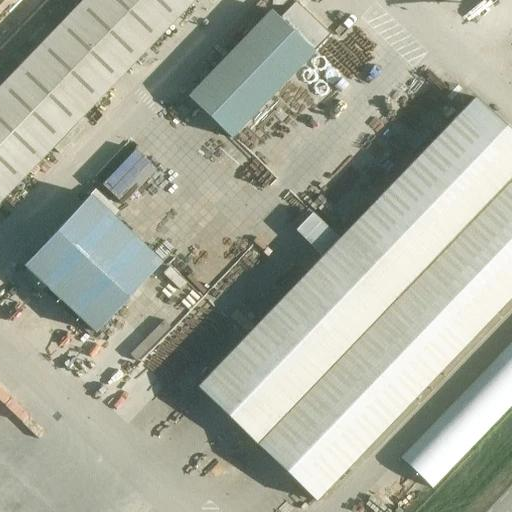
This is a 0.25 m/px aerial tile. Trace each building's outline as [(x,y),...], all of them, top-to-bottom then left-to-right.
[(0,199),(191,0),(80,0),(0,84),(0,199)] [(229,138),(329,34),(295,1),(278,18),(270,10),(186,96),(229,138)] [(321,256),(196,387),(314,501),(452,356),(511,293),(511,134),(473,97),(334,242),(321,256)] [(440,102),(418,126),(430,137),(452,114),(440,102)] [(31,286),(38,279),(94,332),(160,262),(133,237),(138,232),(153,247),(184,214),(124,157),(93,189),(131,226),(127,231),(88,195),(22,265),(26,269),(20,275),(31,286)] [(295,217),(314,200),(305,191),(286,208),(295,217)] [(338,238),(319,221),(311,212),(294,230),(303,238),(321,256),(334,242),(338,238)] [(511,340),(400,457),(430,486),(432,488),(511,404),(511,340)] [(0,451),(0,511),(22,511),(87,444),(45,404),(0,451)] [(215,450),(232,432),(224,425),(207,443),(215,450)]
